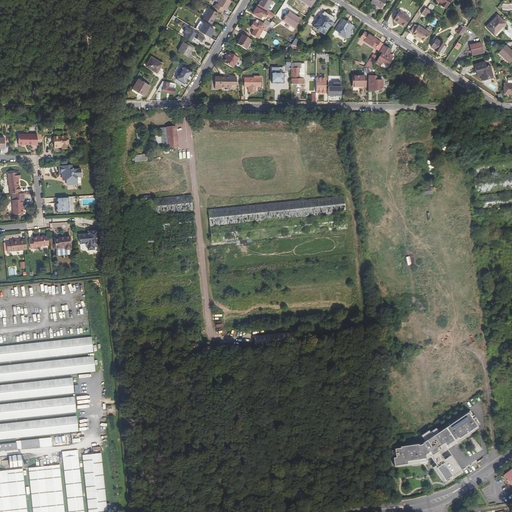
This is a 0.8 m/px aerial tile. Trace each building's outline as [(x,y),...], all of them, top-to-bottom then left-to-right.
[(225,7),(227,8),(231,1),(228,0),(215,0),(215,1),(217,3),(214,8),(222,13),(224,9),(225,7)] [(274,5),(277,0),(268,0),(264,7),(268,9),(271,4),(274,5)] [(371,0),(371,1),(381,8),(385,0),(371,0)] [(451,0),(436,0),(442,4),(441,5),(446,9),(451,0)] [(267,14),(257,7),(253,13),(260,18),(262,17),(264,19),(267,14)] [(426,8),(422,14),(426,17),(430,11),(426,8)] [(203,19),(211,24),(217,14),(209,9),(203,19)] [(181,13),(179,11),(172,23),(174,25),(181,13)] [(404,27),(410,18),(400,11),(394,20),(404,27)] [(294,30),(299,21),(288,13),(282,22),(294,30)] [(486,27),(494,34),(505,23),(498,15),(486,27)] [(322,16),(314,28),(324,35),(332,23),(322,16)] [(266,30),(268,27),(257,20),(255,23),(254,22),(251,27),(254,30),(251,34),(258,38),(264,29),(266,30)] [(337,34),(338,36),(340,37),(342,37),(345,39),(348,36),(350,35),(352,33),(351,31),(353,28),(350,25),(348,26),(348,25),(347,24),(346,24),(346,23),(342,20),(334,32),(337,34)] [(273,26),(270,23),(268,27),(266,30),(272,34),(274,31),(271,29),(273,26)] [(416,37),(424,42),(430,33),(419,25),(412,35),(416,37)] [(206,29),(201,26),(194,38),(199,41),(206,29)] [(461,36),(464,30),(460,27),(458,31),(456,30),(455,32),(461,36)] [(511,31),(509,27),(503,32),(508,37),(511,32),(511,31)] [(374,49),(379,43),(364,33),(359,40),(374,49)] [(246,50),(252,40),(240,34),(238,38),(240,39),(237,44),(246,50)] [(438,52),(441,54),(445,47),(443,45),(443,44),(436,39),(431,47),(434,49),(434,50),(438,53),(438,52)] [(466,54),(482,50),(479,39),(463,44),(466,54)] [(178,52),(187,57),(192,48),(191,47),(192,46),(186,42),(185,44),(183,43),(178,52)] [(379,43),(374,49),(378,52),(383,45),(379,43)] [(466,54),(463,44),(461,44),(465,57),(483,52),(482,50),(466,54)] [(511,50),(506,45),(498,52),(509,63),(511,59),(511,50)] [(390,52),(383,47),(378,54),(380,55),(374,64),(378,67),(381,63),(387,66),(392,58),(388,55),(390,52)] [(226,57),(225,59),(223,62),(233,68),(238,59),(228,52),(225,56),(226,57)] [(369,66),(375,56),(372,54),(366,63),(369,66)] [(162,64),(151,58),(146,67),(156,73),(162,64)] [(474,64),(476,72),(479,71),(480,75),(482,80),(493,77),(489,65),(486,67),(484,61),(474,64)] [(290,65),(290,79),(291,79),(291,84),(303,85),(303,79),(298,79),(298,69),(298,64),(290,65)] [(192,71),(183,66),(175,79),(184,84),(187,79),(186,78),(188,75),(189,75),(192,71)] [(282,83),(282,78),(282,73),(271,73),(271,83),(282,83)] [(417,89),(421,76),(410,73),(407,86),(417,89)] [(355,87),(364,87),(364,76),(352,77),(352,84),(355,85),(355,87)] [(220,87),(236,87),(236,77),(214,77),(214,85),(216,85),(217,89),(220,89),(220,87)] [(260,78),(244,78),(244,87),(260,87),(260,78)] [(316,91),(325,91),(325,78),(316,78),(316,91)] [(149,86),(138,80),(132,89),(143,96),(149,86)] [(371,83),(371,90),(382,91),(382,81),(373,80),(373,83),(371,83)] [(175,84),(162,81),(157,90),(174,94),(175,84)] [(511,83),(503,83),(503,94),(511,94),(511,83)] [(490,119),(480,119),(480,127),(491,127),(490,119)] [(178,146),(176,125),(166,126),(166,127),(168,147),(178,146)] [(168,147),(166,127),(159,128),(162,147),(168,147)] [(38,145),(37,134),(18,134),(18,145),(24,145),(24,144),(32,144),(33,145),(38,145)] [(62,147),(62,148),(62,150),(67,150),(66,136),(54,137),(54,148),(59,148),(59,147),(62,147)] [(511,169),(511,154),(472,159),(473,174),(511,169)] [(72,166),(59,166),(60,174),(63,174),(63,180),(67,180),(67,185),(77,185),(77,178),(81,178),(81,169),(72,170),(72,166)] [(14,194),(20,194),(20,186),(19,186),(19,179),(20,179),(19,173),(9,174),(9,187),(10,187),(10,194),(13,194),(14,194)] [(511,188),(511,173),(474,178),(475,193),(511,188)] [(511,207),(511,192),(476,196),(477,211),(511,207)] [(25,206),(24,194),(20,194),(14,194),(14,200),(13,201),(14,215),(23,215),(23,210),(23,206),(25,206)] [(121,218),(191,210),(190,195),(120,202),(121,218)] [(208,221),(344,207),(343,196),(207,210),(208,221)] [(70,213),(69,197),(57,198),(57,203),(58,203),(58,207),(56,207),(57,213),(70,213)] [(344,207),(208,221),(210,243),(346,228),(344,207)] [(195,244),(192,214),(122,221),(125,251),(195,244)] [(88,235),(80,236),(80,244),(85,244),(88,246),(88,250),(89,251),(93,250),(95,249),(94,247),(100,247),(99,240),(98,240),(98,237),(99,236),(98,231),(92,232),(92,235),(88,235)] [(30,239),(31,249),(35,249),(34,247),(45,246),(49,245),(48,237),(44,237),(34,238),(34,239),(30,239)] [(61,239),(55,239),(56,249),(66,248),(66,250),(72,250),(70,237),(61,238),(61,239)] [(27,250),(26,240),(11,241),(11,242),(7,243),(8,251),(11,251),(27,250)] [(201,334),(185,335),(187,351),(202,349),(201,334)] [(0,347),(0,362),(62,356),(93,352),(92,337),(62,340),(2,347),(0,347)] [(157,349),(156,343),(156,339),(134,341),(136,352),(157,349)] [(0,366),(0,381),(15,380),(95,371),(94,357),(72,359),(11,365),(0,366)] [(0,385),(0,400),(74,392),(72,378),(11,384),(0,385)] [(0,405),(0,420),(31,417),(68,413),(76,412),(74,397),(60,398),(19,403),(0,405)] [(390,444),(393,466),(429,461),(446,485),(465,473),(449,449),(482,427),(469,409),(439,431),(437,426),(432,430),(429,427),(418,435),(421,442),(390,444)] [(0,440),(2,440),(78,432),(76,416),(42,420),(0,424),(0,440)] [(22,450),(40,448),(39,439),(21,441),(22,450)] [(106,511),(106,504),(101,454),(84,456),(89,511),(106,511)] [(10,468),(22,466),(21,455),(9,457),(10,468)] [(80,475),(78,456),(63,458),(65,480),(68,511),(84,511),(84,508),(80,475)] [(64,511),(61,481),(60,466),(29,469),(33,511),(64,511)] [(511,467),(503,475),(511,486),(511,467)] [(26,511),(25,488),(22,469),(0,471),(0,511),(26,511)]
